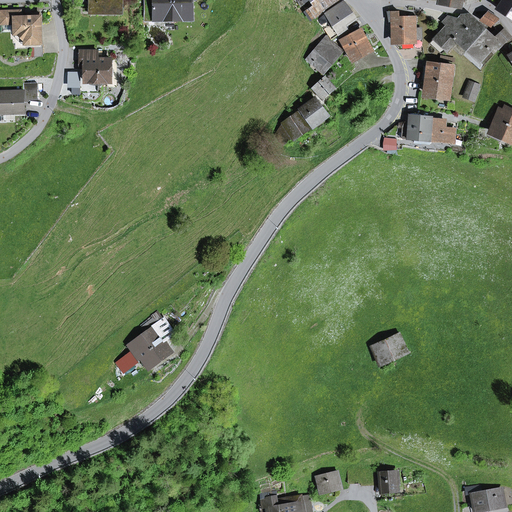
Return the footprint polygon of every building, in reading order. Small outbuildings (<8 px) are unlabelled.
[(104,12),(104,9),(122,9),(121,0),(91,0),(91,12),(104,12)] [(144,0),(145,19),(191,18),(191,0),(144,0)] [(325,8),(336,0),(315,0),(311,3),(314,6),(309,9),(315,18),(327,10),(325,8)] [(511,0),(492,0),(500,6),(498,9),(511,18),(511,0)] [(322,25),(329,20),(332,25),(336,31),(338,34),(339,35),(347,29),(345,26),(355,19),(347,8),(343,2),(318,19),(322,25)] [(311,21),(315,18),(309,9),(305,12),(311,21)] [(41,47),(42,46),(42,17),(32,17),(21,17),(21,11),(1,12),(1,24),(15,24),(15,33),(16,48),(41,47)] [(422,29),(414,29),(413,16),(399,17),(399,11),(388,12),(389,22),(393,22),(395,42),(414,41),(414,45),(423,45),(422,29)] [(491,28),(498,19),(489,12),(482,21),(491,28)] [(448,52),(458,40),(465,47),(482,29),(465,15),(461,15),(457,19),(448,18),(444,23),(447,26),(441,32),(445,35),(438,43),(448,52)] [(1,33),(15,33),(15,24),(1,24),(1,33)] [(325,29),(332,39),(338,34),(336,31),(332,25),(325,29)] [(341,40),(352,61),(372,51),(366,41),(370,39),(367,34),(364,36),(360,29),(341,40)] [(465,47),(479,60),(493,45),(496,42),(486,33),(482,29),(465,47)] [(498,50),(511,36),(505,30),(498,37),(498,36),(496,38),(488,31),(486,33),(496,42),(493,45),(498,50)] [(448,52),(438,43),(445,35),(441,32),(431,44),(442,54),(448,52)] [(330,41),(325,37),(322,40),(323,42),(309,57),(324,71),(342,51),(332,42),(332,43),(328,46),(326,44),(330,41)] [(43,56),(43,53),(42,46),(41,47),(34,48),(35,57),(43,56)] [(85,68),(85,82),(112,82),(112,60),(98,60),(98,51),(80,51),(80,60),(85,60),(85,68)] [(447,96),(451,65),(431,62),(430,67),(428,82),(426,94),(447,96)] [(421,81),(428,82),(430,67),(423,67),(421,81)] [(73,87),(80,87),(80,73),(68,73),(68,87),(73,87)] [(313,88),(323,99),(334,88),(325,77),(313,88)] [(0,91),(0,114),(25,114),(25,99),(38,98),(37,83),(21,84),(21,91),(0,91)] [(469,83),(464,97),(474,100),(479,86),(469,83)] [(327,116),(315,99),(299,111),(311,128),(327,116)] [(496,121),(491,133),(502,138),(511,115),(511,109),(505,107),(504,110),(502,109),(500,112),(497,111),(493,120),(496,121)] [(285,128),(276,134),(283,145),(292,138),(294,140),(311,128),(299,111),(282,123),(285,128)] [(404,127),(403,138),(415,140),(430,141),(432,117),(410,115),(409,127),(404,127)] [(511,115),(502,138),(511,141),(511,115)] [(445,121),(435,120),(435,117),(432,117),(430,141),(452,143),(453,134),(453,130),(444,129),(445,121)] [(452,143),(460,144),(461,135),(453,134),(452,143)] [(157,324),(162,319),(157,312),(151,316),(153,319),(157,324)] [(142,327),(145,332),(142,334),(160,360),(171,352),(164,343),(175,334),(164,318),(162,319),(157,324),(153,319),(142,327)] [(371,347),(379,365),(408,351),(400,333),(371,347)] [(143,358),(150,367),(160,360),(142,334),(127,345),(133,353),(124,360),(129,368),(143,358)] [(361,483),(361,486),(375,485),(374,482),(374,471),(374,468),(347,469),(348,484),(361,483)] [(319,477),(323,492),(339,487),(336,473),(319,477)] [(396,473),(381,474),(382,492),(397,491),(396,482),(399,482),(399,474),(396,474),(396,473)] [(471,494),(474,511),(505,506),(502,489),(482,493),(481,486),(471,487),(472,494),(471,494)] [(312,511),(310,500),(306,501),(305,496),(288,499),(289,504),(279,505),(277,496),(261,498),(262,504),(263,508),(269,507),(270,511),(269,511),(312,511)]
